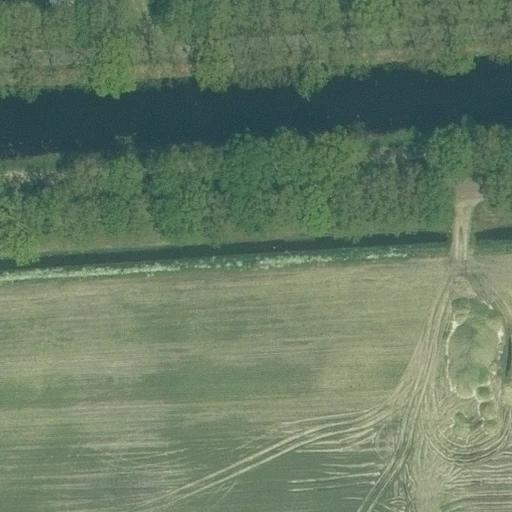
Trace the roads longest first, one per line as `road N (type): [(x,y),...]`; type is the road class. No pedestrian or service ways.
road 1 (tertiary): [(0,219),(511,185)]
road 2 (unclassified): [(0,61),(511,29)]
